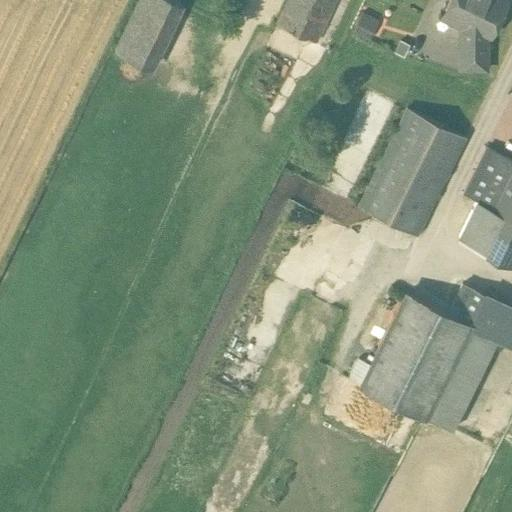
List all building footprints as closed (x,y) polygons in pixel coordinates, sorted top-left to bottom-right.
[(175,0),(139,0),(115,52),(148,69),(181,2),(175,0)] [(287,0),(277,22),(316,41),(335,0),(287,0)] [(450,0),(445,11),(470,23),(487,31),(490,32),(505,0),(450,0)] [(351,29),(368,36),(377,16),(360,9),(351,29)] [(487,31),(470,23),(467,31),(466,39),(486,39),(487,31)] [(466,39),(460,39),(460,68),(486,68),(486,39),(466,39)] [(407,107),(358,203),(416,232),(464,136),(456,132),(407,107)] [(486,146),(462,192),(476,199),(499,153),(486,146)] [(511,159),(499,153),(476,199),(511,216),(511,159)] [(511,216),(476,199),(458,235),(511,261),(511,216)] [(511,306),(462,282),(447,313),(469,324),(498,338),(511,345),(511,306)] [(405,292),(360,381),(453,428),(498,338),(469,324),(447,313),(405,292)]
